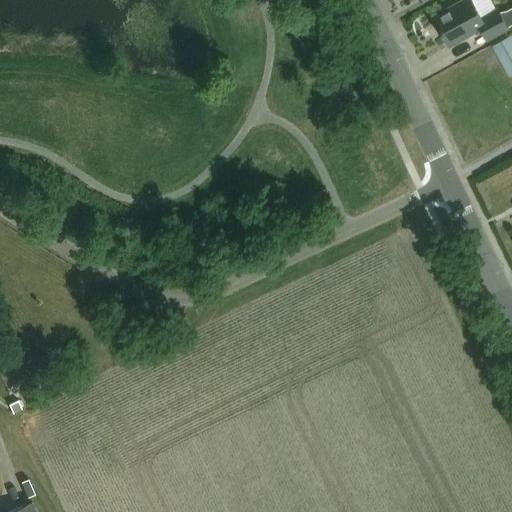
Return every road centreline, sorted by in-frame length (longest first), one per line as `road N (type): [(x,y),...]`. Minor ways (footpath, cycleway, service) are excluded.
road 1 (unclassified): [(0,210),(142,295),(173,302),(200,298),(449,182)]
road 2 (tertiary): [(449,182),(364,0)]
road 3 (tertiary): [(511,312),(449,182)]
